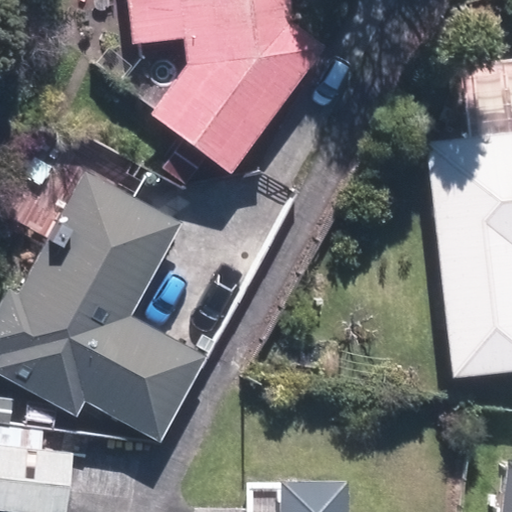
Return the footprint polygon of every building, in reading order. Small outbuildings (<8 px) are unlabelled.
[(163,46),(166,71),(128,119),(172,153),(210,182),(314,49),(280,23),(276,0),(107,0),(113,52),(163,46)] [(511,137),(407,147),(429,382),(511,374),(511,274),(511,266),(511,265),(511,137)] [(0,387),(55,420),(67,401),(136,442),(184,360),(115,319),(165,234),(69,177),(0,292),(0,387)] [(27,450),(29,435),(0,431),(0,511),(51,511),(58,454),(27,450)] [(511,511),(511,460),(510,460),(503,511),(511,511)] [(329,511),(330,493),(260,491),(260,511),(238,511),(239,509),(195,508),(194,511),(329,511)]
